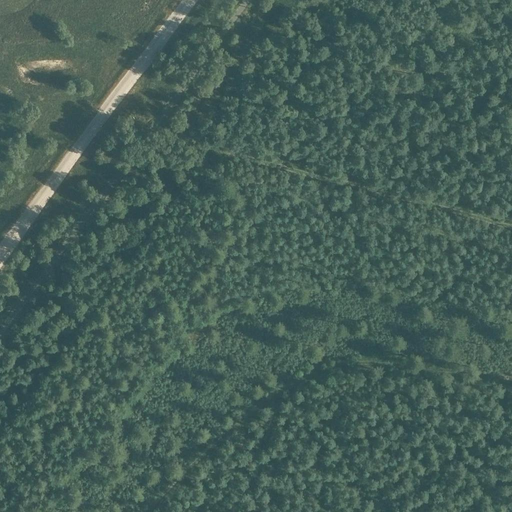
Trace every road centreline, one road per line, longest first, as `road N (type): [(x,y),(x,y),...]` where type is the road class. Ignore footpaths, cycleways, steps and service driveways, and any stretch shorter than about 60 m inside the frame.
road 1 (track): [(145,511),(243,418),(310,373),(360,362),(511,378)]
road 2 (track): [(0,256),(192,0)]
